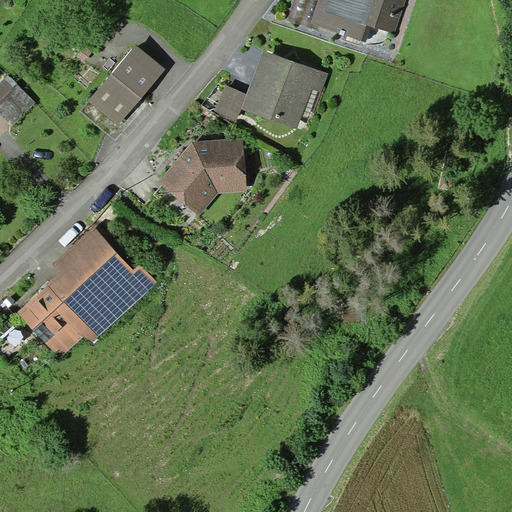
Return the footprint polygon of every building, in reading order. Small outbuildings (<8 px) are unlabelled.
[(388,31),(398,0),(327,0),(319,25),(338,31),(337,34),(341,35),(342,33),(360,39),(366,23),(388,31)] [(118,122),(158,74),(130,51),(90,99),(118,122)] [(311,72),(267,56),(247,109),(291,125),(311,72)] [(6,78),(0,83),(0,112),(12,124),(32,104),(6,78)] [(215,111),(233,119),(244,96),(225,88),(215,111)] [(192,148),(164,181),(163,181),(194,208),(221,176),(239,175),(236,145),(192,148)] [(137,265),(130,270),(102,239),(19,314),(57,356),(82,334),(91,340),(152,284),(137,265)] [(17,450),(23,445),(18,438),(11,443),(17,450)]
